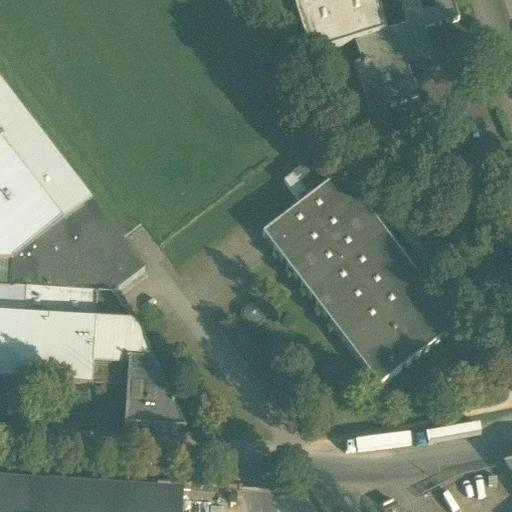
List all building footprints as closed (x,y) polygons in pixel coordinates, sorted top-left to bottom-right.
[(0,0),(0,58),(31,99),(18,109),(30,125),(43,115),(102,192),(89,202),(91,204),(99,215),(112,205),(125,222),(200,165),(258,240),(336,181),(198,0),(0,0)] [(290,0),(310,60),(355,45),(387,35),(375,0),(290,0)] [(397,0),(406,29),(424,35),(459,24),(451,0),(397,0)] [(355,45),(361,66),(402,53),(407,67),(431,59),(424,35),(406,29),(387,35),(355,45)] [(418,102),(407,67),(402,53),(361,66),(354,68),(369,117),(418,102)] [(0,292),(0,384),(91,390),(91,389),(108,391),(126,392),(123,433),(184,436),(163,390),(138,337),(110,299),(124,289),(72,219),(91,204),(89,202),(30,125),(18,109),(0,85),(0,250),(11,265),(9,293),(0,292)] [(262,238),(379,391),(457,332),(341,179),(262,238)] [(99,215),(91,204),(72,219),(124,289),(144,274),(99,215)] [(0,264),(11,265),(0,250),(0,264)] [(0,511),(180,511),(181,503),(0,490),(0,511)]
